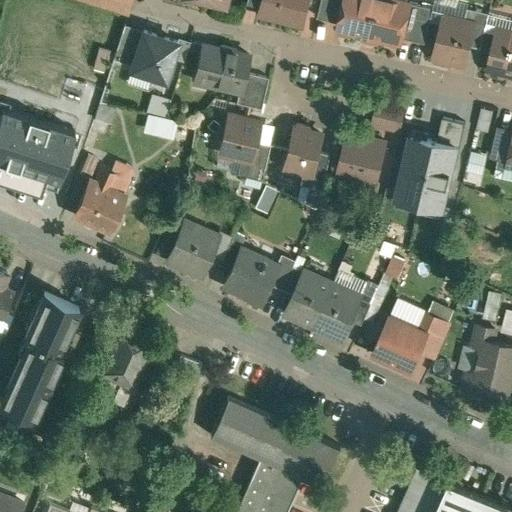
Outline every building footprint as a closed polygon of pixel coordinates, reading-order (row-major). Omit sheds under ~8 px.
[(121,0),(89,0),(119,9),(121,0)] [(309,0),(260,0),(259,7),(257,14),(303,25),(309,0)] [(345,0),(321,0),(318,17),(340,22),(345,0)] [(377,0),(345,0),(340,22),(339,26),(362,31),(363,34),(369,35),(377,0)] [(410,2),(403,0),(377,0),(369,35),(376,37),(378,35),(401,41),(402,37),(410,2)] [(433,7),(410,2),(402,37),(425,42),(433,7)] [(477,9),(468,7),(465,21),(474,23),(477,9)] [(489,12),(477,9),(474,23),(469,44),(481,47),(489,12)] [(457,23),(443,20),(440,30),(438,32),(436,41),(437,43),(435,53),(437,57),(450,60),(453,58),(465,60),(469,44),(474,23),(465,21),(458,19),(457,23)] [(144,30),(125,24),(118,43),(137,49),(144,30)] [(177,41),(144,30),(137,49),(132,64),(131,68),(165,78),(177,41)] [(511,31),(511,32),(511,36),(496,32),(494,43),(491,45),(489,53),(491,56),(488,66),(491,70),(503,73),(507,71),(511,71),(511,31)] [(137,49),(118,43),(114,58),(132,64),(137,49)] [(234,48),(220,45),(217,47),(202,43),(198,63),(212,67),(209,83),(239,91),(240,91),(245,71),(249,54),(236,51),(234,48)] [(98,46),(93,68),(105,71),(110,48),(98,46)] [(268,77),(245,71),(240,91),(239,91),(236,102),(261,108),(268,77)] [(153,94),(150,111),(169,114),(172,97),(153,94)] [(405,108),(377,101),(372,123),(400,130),(405,108)] [(492,130),(495,108),(483,106),(479,128),(492,130)] [(150,111),(145,129),(176,139),(181,120),(150,111)] [(249,118),(228,113),(220,147),(236,151),(235,155),(242,156),(251,158),(255,141),(260,122),(248,119),(249,118)] [(311,132),(309,128),(296,125),(293,127),(285,161),(299,165),(315,168),(319,151),(323,134),(311,132)] [(510,132),(498,129),(492,154),(511,158),(511,153),(511,128),(510,132)] [(410,133),(395,196),(444,208),(459,145),(410,133)] [(363,140),(347,137),(338,170),(360,175),(363,180),(372,182),(377,179),(386,141),(369,137),(363,140)] [(255,141),(251,158),(242,156),(237,174),(262,180),(270,145),(255,141)] [(59,171),(0,145),(0,180),(46,201),(59,171)] [(480,186),(489,153),(474,149),(465,182),(480,186)] [(315,168),(299,165),(298,168),(304,170),(301,183),(322,189),(331,154),(319,151),(315,168)] [(101,165),(93,181),(90,179),(75,214),(108,228),(123,194),(118,192),(125,175),(101,165)] [(197,232),(182,225),(167,258),(201,273),(210,253),(218,235),(217,234),(200,227),(197,232)] [(219,229),(217,234),(218,235),(210,253),(223,259),(233,235),(219,229)] [(241,247),(225,284),(263,301),(271,283),(280,264),(278,264),(241,247)] [(296,259),(283,253),(278,264),(280,264),(271,283),(283,288),(294,264),(296,259)] [(392,257),(390,275),(405,276),(407,259),(392,257)] [(294,264),(283,288),(294,293),(305,269),(294,264)] [(7,272),(0,268),(0,312),(2,314),(12,291),(1,286),(7,272)] [(333,282),(305,269),(294,293),(286,311),(314,324),(333,282)] [(333,282),(314,324),(343,337),(351,318),(362,295),(333,282)] [(49,294),(43,308),(40,307),(26,338),(30,339),(9,387),(12,388),(6,402),(2,400),(1,401),(34,416),(46,389),(45,388),(49,380),(50,380),(63,352),(58,350),(62,341),(63,342),(78,307),(45,292),(45,293),(49,294)] [(362,295),(351,318),(362,323),(372,300),(362,295)] [(511,308),(509,308),(502,331),(511,333),(511,308)] [(450,322),(427,312),(420,328),(427,331),(420,348),(435,355),(450,322)] [(420,328),(391,315),(374,352),(411,368),(420,348),(427,331),(420,328)] [(119,321),(99,367),(110,371),(123,377),(134,382),(154,337),(119,321)] [(495,328),(478,324),(474,343),(482,345),(476,373),(467,371),(463,390),(480,394),(482,382),(508,389),(511,372),(511,344),(493,340),(495,328)] [(123,377),(110,371),(100,394),(113,399),(123,377)] [(260,456),(234,511),(287,511),(304,475),(326,485),(343,446),(228,396),(211,434),(260,456)] [(453,481),(422,467),(401,511),(511,511),(511,506),(511,507),(511,506),(454,480),(453,481)] [(0,511),(20,511),(24,501),(23,501),(22,505),(0,497),(0,511)] [(109,511),(92,505),(89,511),(78,511),(50,501),(46,511),(109,511)]
